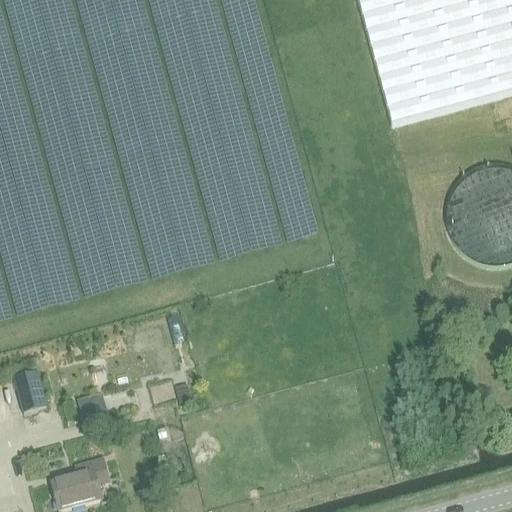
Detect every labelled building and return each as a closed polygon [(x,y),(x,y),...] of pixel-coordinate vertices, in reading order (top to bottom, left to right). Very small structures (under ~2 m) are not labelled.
[(511,0),(355,0),(391,130),(511,97),(511,0)] [(413,178),(411,193),(412,207),(416,221),(422,235),(430,246),(441,257),(453,265),(466,270),(480,273),(495,273),(510,271),(511,270),(511,121),(501,119),(486,118),(472,120),(458,124),(445,132),(434,141),(425,152),(418,165),(413,178)] [(0,397),(14,397),(14,388),(0,388),(0,397)] [(41,410),(40,397),(19,398),(20,411),(41,410)] [(72,407),(63,410),(68,428),(77,425),(72,407)] [(70,511),(101,504),(97,490),(109,487),(103,464),(74,471),(77,481),(51,488),(56,511),(70,511)]
